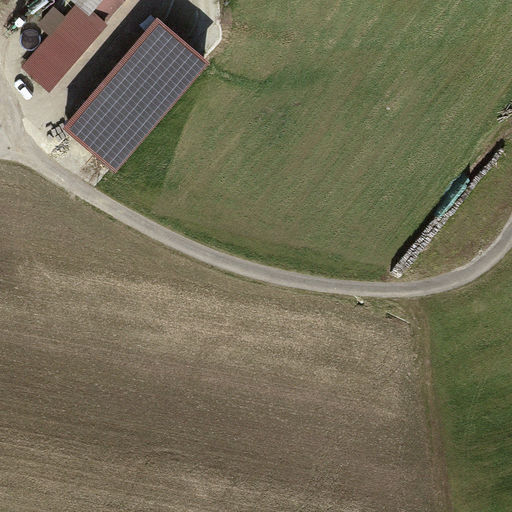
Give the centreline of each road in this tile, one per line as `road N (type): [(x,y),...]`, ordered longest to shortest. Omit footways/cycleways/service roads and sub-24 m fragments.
road 1 (track): [(20,144),(111,205),(220,260),(313,283),(413,288),(447,281),(471,271),(511,233)]
road 2 (track): [(413,288),(441,511)]
